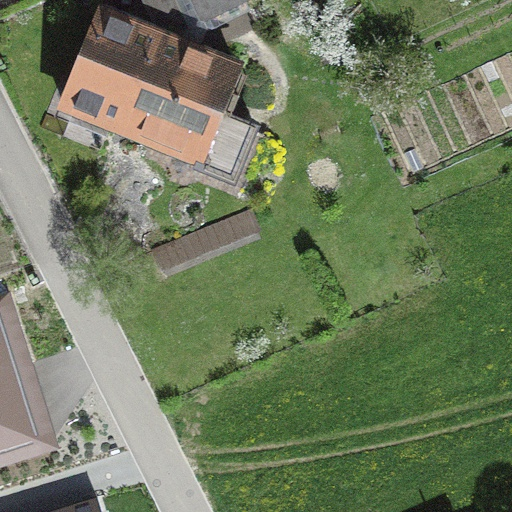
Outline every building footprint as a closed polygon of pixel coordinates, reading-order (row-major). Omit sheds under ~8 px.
[(139,0),(160,42),(242,2),(240,0),(139,0)] [(60,107),(115,128),(150,39),(96,17),(60,107)] [(150,39),(115,128),(197,162),(193,171),(230,186),(253,132),(216,117),(234,73),(150,39)] [(331,39),(314,48),(322,64),(339,56),(331,39)] [(0,307),(0,452),(43,439),(0,307)] [(102,511),(97,495),(43,511),(102,511)]
